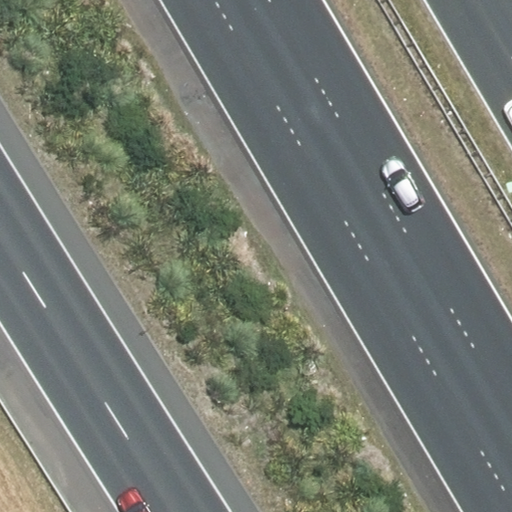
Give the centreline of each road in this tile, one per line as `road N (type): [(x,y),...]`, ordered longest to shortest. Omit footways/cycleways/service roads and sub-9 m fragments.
road 1 (motorway): [(511,415),(266,0)]
road 2 (motorway): [(177,511),(0,231)]
